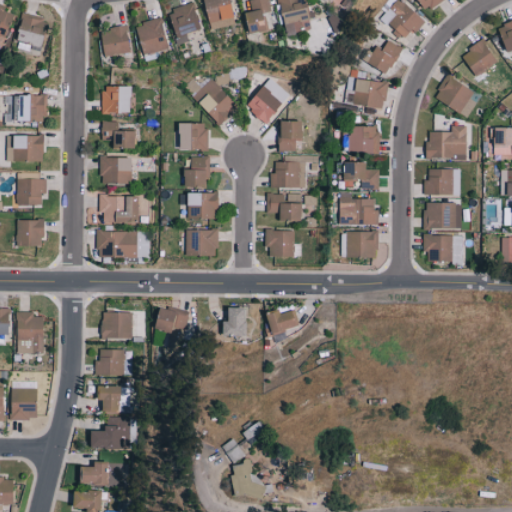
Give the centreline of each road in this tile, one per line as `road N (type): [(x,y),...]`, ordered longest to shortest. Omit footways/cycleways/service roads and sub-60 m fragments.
road 1 (residential): [(47,511),(82,329),(85,0)]
road 2 (residential): [(511,279),(0,273)]
road 3 (residential): [(406,278),(408,132),(418,88),(438,44),(489,0)]
road 4 (residential): [(327,507),(459,511)]
road 5 (residential): [(243,276),(251,150)]
